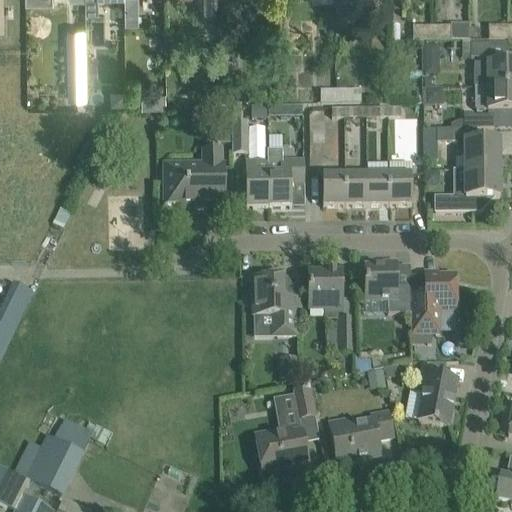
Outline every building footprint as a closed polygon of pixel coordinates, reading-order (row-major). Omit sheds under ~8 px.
[(98,13),(97,0),(84,0),(85,13),(98,13)] [(198,0),(199,13),(220,13),(220,0),(198,0)] [(355,9),(355,0),(335,0),(335,9),(355,9)] [(433,44),(432,28),(413,29),(414,44),(433,44)] [(449,44),(449,29),(447,29),(432,28),(433,44),(449,44)] [(506,43),(506,29),(488,29),(488,43),(506,43)] [(462,61),(487,61),(487,43),(462,44),(462,61)] [(423,48),(424,78),(440,78),(439,47),(423,48)] [(85,49),(66,49),(68,101),(86,100),(85,49)] [(487,89),(487,90),(511,90),(511,66),(473,67),(474,90),(487,89)] [(136,97),(136,87),(125,88),(126,97),(136,97)] [(511,90),(487,90),(487,102),(474,102),(475,112),(476,114),(487,114),(511,114),(511,90)] [(156,91),(140,91),(140,107),(141,107),(156,107),(156,91)] [(443,92),(425,91),(424,106),(442,107),(443,92)] [(336,93),(320,93),(321,106),(336,106),(336,93)] [(361,93),(336,93),(336,106),(361,106),(361,93)] [(242,117),(241,108),(231,108),(232,118),(242,117)] [(301,108),(282,109),(282,119),(301,119),(301,108)] [(388,120),(388,111),(375,111),(375,121),(388,120)] [(400,111),(388,111),(388,120),(400,120),(400,111)] [(343,121),(343,112),(331,112),(332,121),(343,121)] [(357,112),(343,112),(343,121),(357,121),(357,112)] [(463,116),(463,132),(493,132),(493,118),(475,119),(470,116),(463,116)] [(247,125),(231,125),(232,158),(248,158),(247,125)] [(452,146),(452,132),(436,133),(422,133),(422,163),(437,163),(436,146),(452,146)] [(465,160),(465,174),(499,173),(499,145),(457,145),(457,160),(465,160)] [(268,167),(268,211),(291,211),(291,189),(304,189),(304,163),(282,163),(282,152),(267,153),(268,167)] [(164,167),(163,208),(193,207),(193,212),(224,212),(223,166),(222,166),(222,153),(202,153),(203,167),(164,167)] [(268,211),(268,167),(256,167),(256,164),(245,164),(246,211),(268,211)] [(499,173),(465,174),(465,187),(457,187),(457,201),(435,201),(435,215),(479,215),(484,210),(484,201),(499,201),(499,173)] [(411,178),(389,179),(389,210),(411,209),(411,178)] [(345,210),(344,179),(322,179),(322,210),(345,210)] [(366,179),(344,179),(345,210),(367,210),(366,179)] [(389,179),(366,179),(367,210),(389,210),(389,179)] [(410,317),(411,300),(410,281),(410,290),(396,290),(396,269),(365,270),(365,304),(387,304),(388,317),(410,317)] [(341,315),(341,275),(309,276),(309,313),(325,313),(324,323),(338,323),(338,315),(341,315)] [(455,316),(455,279),(425,279),(425,280),(410,281),(411,300),(410,317),(411,338),(412,337),(413,348),(432,348),(431,337),(438,337),(438,316),(455,316)] [(252,281),(252,301),(253,320),(276,319),(276,340),(297,340),(297,303),(284,303),(283,281),(252,281)] [(0,314),(0,338),(10,342),(31,296),(14,287),(0,314)] [(355,355),(354,323),(338,323),(338,355),(355,355)] [(417,424),(448,430),(457,385),(438,381),(439,375),(422,372),(417,395),(423,396),(417,424)] [(384,373),(368,375),(370,392),(386,390),(384,373)] [(315,420),(310,394),(293,397),(298,423),(315,420)] [(330,434),(333,448),(337,467),(380,459),(377,444),(392,441),(388,417),(371,420),(372,426),(330,434)] [(49,511),(23,498),(29,486),(62,502),(85,456),(83,455),(90,443),(89,442),(93,434),(64,421),(59,429),(60,429),(54,440),(47,437),(43,444),(34,440),(15,477),(6,472),(0,483),(0,506),(10,511),(49,511)] [(255,440),(258,458),(262,477),(293,472),(294,475),(308,473),(301,431),(255,440)] [(511,479),(500,477),(495,503),(511,506),(510,510),(511,510),(511,479)]
